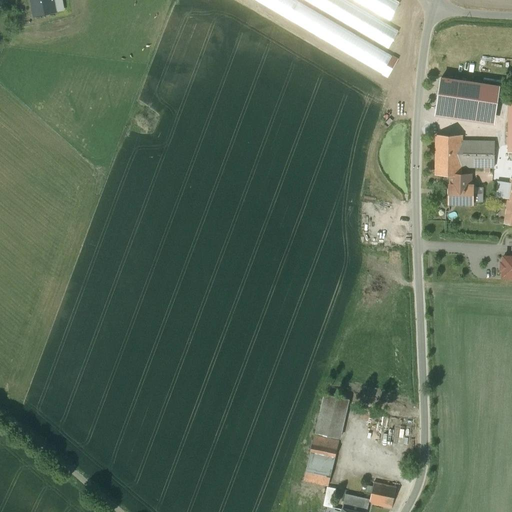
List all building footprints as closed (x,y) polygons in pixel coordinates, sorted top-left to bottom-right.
[(394,59),(292,0),(257,0),(385,75),(394,59)] [(397,32),(341,0),(306,0),(388,47),(397,32)] [(398,4),(391,0),(356,0),(389,19),(398,4)] [(499,86),(441,78),(436,113),(494,121),(499,86)] [(462,135),(436,135),(435,175),(451,175),(461,175),(461,174),(462,167),(462,141),(462,135)] [(495,141),(462,141),(462,167),(494,167),(495,141)] [(471,174),(461,174),(461,175),(451,175),(451,185),(450,185),(450,193),(449,193),(448,203),(473,203),(473,201),(474,187),(474,185),(471,185),(471,174)] [(510,183),(498,181),(496,197),(508,199),(510,183)] [(483,187),(474,187),(473,201),(482,201),(483,187)] [(511,276),(511,255),(502,255),(502,261),(501,261),(500,271),(501,271),(501,276),(511,276)] [(348,399),(324,394),(316,433),(339,438),(348,399)] [(338,442),(313,437),(310,454),(335,459),(338,442)] [(335,459),(310,454),(306,472),(331,477),(335,459)] [(331,477),(306,472),(304,481),(329,486),(331,477)] [(396,487),(375,482),(371,502),(392,506),(396,487)] [(335,488),(328,487),(324,505),(331,507),(335,488)] [(367,511),(370,499),(346,494),(343,510),(344,510),(343,511),(367,511)]
